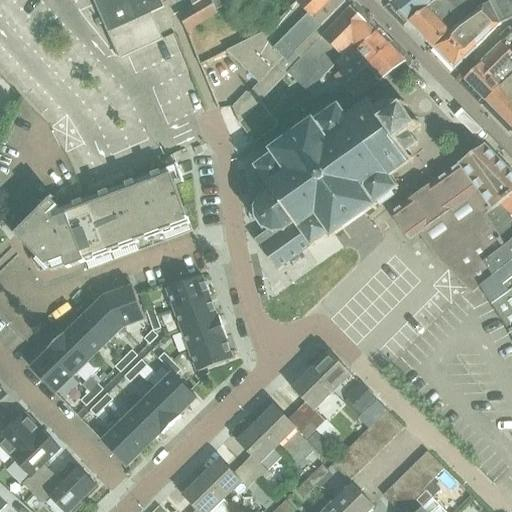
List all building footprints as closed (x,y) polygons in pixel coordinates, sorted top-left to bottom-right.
[(160,0),(94,0),(109,32),(151,13),(164,8),(160,0)] [(211,0),(202,0),(192,7),(179,15),(186,32),(218,14),(216,10),(211,0)] [(211,0),(216,10),(231,0),(211,0)] [(344,0),(299,0),(294,5),(271,28),(224,52),(258,83),(248,94),(246,92),(233,106),(240,124),(261,101),(288,73),(324,36),(318,30),(346,2),(344,0)] [(393,0),(390,3),(408,22),(435,0),(393,0)] [(435,0),(408,22),(433,48),(456,25),(490,2),(501,23),(507,20),(496,0),(435,0)] [(511,0),(496,0),(507,20),(511,17),(511,0)] [(477,47),(488,35),(501,23),(490,2),(456,25),(433,48),(454,69),(477,47)] [(324,36),(288,73),(309,93),(338,64),(337,63),(352,47),(357,51),(377,33),(352,7),(324,36)] [(151,13),(109,32),(121,59),(147,46),(163,39),(151,13)] [(389,45),(377,33),(357,51),(352,47),(337,63),(338,64),(343,70),(351,81),(361,73),(367,67),(389,45)] [(502,86),(511,77),(511,33),(511,34),(502,43),(464,80),(486,101),(502,86)] [(367,67),(382,81),(406,61),(389,45),(367,67)] [(351,81),(343,70),(335,76),(343,86),(351,81)] [(486,101),(511,128),(511,77),(502,86),(486,101)] [(403,104),(401,101),(399,102),(395,103),(393,103),(392,104),(391,106),(387,102),(389,100),(388,99),(386,100),(385,98),(383,100),(384,102),(375,108),(370,101),(372,100),(370,98),(369,99),(368,98),(366,99),(367,101),(346,116),(340,107),(342,105),(340,104),(338,105),(337,103),(335,104),(337,107),(333,109),(331,105),(316,116),(318,118),(316,119),(315,118),(314,120),(311,116),(309,117),(312,121),(274,148),(271,145),(269,147),(271,150),(268,152),(270,154),(273,152),(274,153),(258,165),(257,163),(255,164),(256,166),(254,167),(256,169),(257,168),(269,184),(267,186),(268,188),(271,187),(272,189),(262,196),(260,195),(258,197),(261,198),(257,206),(255,206),(254,208),(257,209),(257,217),(255,218),(255,220),(259,219),(263,226),(261,228),(264,230),(266,228),(270,230),(257,240),(278,269),(312,245),(314,247),(315,245),(313,243),(330,232),(331,234),(327,236),(329,238),(332,236),(335,238),(337,237),(335,233),(373,207),(375,210),(378,209),(375,205),(378,203),(377,202),(378,201),(381,204),(394,194),(392,190),(395,188),(396,190),(399,188),(397,186),(399,185),(397,182),(395,183),(389,175),(410,160),(412,161),(414,160),(413,158),(414,157),(413,155),(411,156),(407,150),(415,145),(416,146),(418,145),(417,143),(418,142),(417,141),(415,142),(409,133),(415,129),(418,132),(422,129),(419,126),(422,125),(419,120),(416,123),(405,107),(408,105),(405,102),(403,104)] [(279,126),(261,101),(240,124),(255,143),(279,126)] [(500,203),(511,194),(511,173),(508,169),(484,145),(388,214),(407,240),(417,233),(435,259),(470,293),(479,286),(481,289),(479,285),(492,276),(483,262),(493,254),(503,246),(494,231),(485,217),(484,215),(500,203)] [(172,154),(163,157),(167,168),(177,164),(172,154)] [(19,231),(14,236),(15,237),(16,236),(23,243),(52,272),(83,261),(93,257),(93,259),(111,253),(111,251),(119,248),(119,250),(137,243),(137,241),(145,238),(145,240),(163,233),(163,232),(171,229),(171,230),(188,224),(189,224),(170,173),(65,213),(66,216),(54,220),(52,213),(58,207),(52,201),(54,198),(53,197),(19,231)] [(511,194),(500,203),(484,215),(485,217),(494,231),(503,246),(511,239),(511,194)] [(511,239),(503,246),(493,254),(483,262),(492,276),(497,275),(511,262),(511,239)] [(511,262),(497,275),(492,276),(479,285),(481,289),(490,303),(504,294),(511,288),(511,262)] [(210,297),(202,276),(166,290),(174,311),(210,297)] [(145,320),(132,286),(104,297),(123,328),(145,320)] [(511,288),(504,294),(490,303),(506,327),(508,330),(511,327),(511,288)] [(123,328),(104,297),(83,318),(108,343),(123,328)] [(217,317),(210,297),(174,311),(181,330),(217,317)] [(157,317),(153,306),(145,309),(149,320),(157,317)] [(219,316),(217,317),(181,330),(189,352),(225,338),(227,338),(219,316)] [(161,329),(157,317),(149,320),(153,331),(161,329)] [(91,359),(108,343),(83,318),(66,334),(91,359)] [(149,345),(158,336),(152,331),(144,339),(149,345)] [(91,359),(66,334),(65,333),(47,351),(48,352),(73,377),(91,359)] [(233,359),(225,338),(189,352),(197,372),(233,359)] [(129,365),(138,356),(132,350),(123,359),(129,365)] [(73,377),(48,352),(31,369),(56,394),(73,377)] [(173,362),(164,353),(158,358),(167,367),(173,362)] [(310,370),(332,393),(351,375),(329,353),(310,370)] [(120,373),(129,365),(123,359),(115,367),(120,373)] [(147,366),(141,360),(133,369),(138,374),(147,366)] [(181,370),(173,362),(167,367),(175,376),(181,370)] [(138,374),(133,369),(124,377),(130,383),(138,374)] [(332,393),(310,370),(292,389),(306,403),(297,412),(316,431),(325,423),(314,411),(332,393)] [(197,399),(170,371),(153,388),(180,415),(197,399)] [(360,382),(345,396),(362,415),(376,401),(377,400),(360,382)] [(95,398),(103,390),(98,384),(89,392),(95,398)] [(180,415),(153,388),(135,406),(162,433),(162,434),(181,416),(180,415)] [(86,407),(95,398),(89,392),(80,401),(86,407)] [(104,408),(113,400),(107,394),(99,402),(104,408)] [(377,422),(387,412),(376,401),(362,415),(357,419),(369,430),(377,422)] [(104,408),(99,402),(90,411),(95,417),(104,408)] [(162,433),(135,406),(118,422),(145,450),(162,433)] [(275,406),(256,425),(278,447),(296,430),(306,440),(316,431),(297,412),(288,420),(275,406)] [(387,412),(377,422),(394,439),(404,429),(387,412)] [(0,446),(13,459),(42,431),(25,413),(9,429),(0,419),(0,446)] [(145,450),(118,422),(101,440),(127,467),(145,450)] [(394,439),(377,422),(369,430),(385,447),(394,439)] [(278,447),(256,425),(237,443),(251,457),(243,465),(261,485),(270,475),(260,464),(278,447)] [(45,465),(61,449),(42,430),(42,431),(13,459),(30,477),(23,484),(33,494),(53,474),(45,465)] [(369,430),(360,439),(377,456),(385,447),(369,430)] [(377,456),(360,439),(351,447),(368,464),(377,456)] [(351,447),(342,456),(359,473),(368,464),(351,447)] [(427,452),(417,462),(434,479),(444,469),(427,452)] [(359,473),(342,456),(332,465),(349,482),(359,473)] [(261,485),(243,465),(233,474),(220,460),(201,478),(223,500),(241,483),(252,494),(261,485)] [(434,479),(417,462),(408,471),(425,488),(432,482),(434,479)] [(309,479),(317,487),(329,474),(322,466),(309,479)] [(97,486),(78,467),(62,483),(53,474),(33,494),(42,504),(50,497),(64,511),(75,511),(83,505),(80,503),(97,486)] [(425,488),(408,471),(400,479),(417,496),(423,490),(425,488)] [(226,511),(231,508),(223,500),(201,478),(183,496),(196,510),(193,511),(226,511)] [(317,487),(309,479),(296,491),(303,499),(317,487)] [(400,479),(392,488),(408,505),(417,496),(400,479)] [(443,511),(431,499),(440,490),(436,486),(432,482),(425,488),(423,490),(417,496),(408,505),(404,509),(407,511),(443,511)] [(333,503),(341,511),(369,511),(374,507),(352,484),(333,503)] [(408,505),(392,488),(383,497),(397,511),(401,511),(404,509),(408,505)] [(274,511),(290,511),(293,510),(285,502),(274,511)] [(341,511),(333,503),(323,511),(341,511)]
